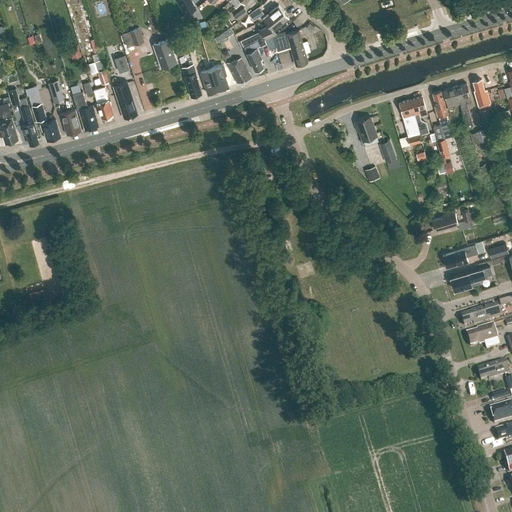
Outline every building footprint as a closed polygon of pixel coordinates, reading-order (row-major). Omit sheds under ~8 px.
[(196,8),(191,0),(177,0),(185,14),(196,8)] [(261,15),(268,23),(270,22),(272,24),(277,20),(275,18),(284,11),(279,5),(270,13),(267,10),(263,13),(261,14),(261,15)] [(233,13),(238,20),(248,13),(244,7),(233,13)] [(259,7),(239,21),(243,27),(261,15),(261,14),(263,13),(259,7)] [(270,22),(268,23),(269,24),(260,29),(261,31),(241,40),(256,71),(264,67),(258,55),(260,54),(257,47),(252,50),(250,44),(258,40),(260,44),(269,40),(270,45),(275,43),(278,51),(291,47),(296,64),(308,61),(299,30),(288,33),(287,31),(286,32),(277,34),(274,30),(290,18),(284,11),(275,18),(277,20),(272,24),(270,22)] [(89,18),(84,20),(94,52),(100,51),(89,18)] [(199,20),(191,22),(193,30),(202,28),(199,20)] [(309,23),(306,28),(311,32),(315,27),(309,23)] [(140,27),(130,30),(134,44),(144,41),(140,27)] [(177,62),(170,39),(154,44),(162,68),(177,62)] [(121,52),(117,42),(110,44),(113,55),(121,52)] [(69,47),(73,59),(81,57),(78,44),(69,47)] [(202,71),(208,94),(229,87),(226,76),(227,76),(225,69),(223,69),(222,65),(227,64),(217,44),(195,51),(201,69),(202,69),(202,71)] [(181,48),(174,51),(177,56),(183,54),(181,48)] [(118,70),(129,66),(124,52),(113,56),(118,70)] [(251,78),(242,58),(227,63),(237,83),(251,78)] [(92,73),(98,71),(102,84),(110,81),(103,59),(89,63),(92,73)] [(182,64),(184,70),(192,97),(202,93),(192,60),(182,64)] [(47,77),(53,96),(55,103),(64,100),(59,86),(63,84),(60,73),(47,77)] [(474,90),(476,96),(483,121),(492,119),(487,103),(490,102),(489,96),(486,89),(484,89),(481,78),(473,81),(475,89),(474,90)] [(81,79),(70,82),(73,91),(84,88),(81,79)] [(122,82),(112,85),(116,96),(116,97),(123,118),(124,117),(136,114),(134,106),(136,106),(133,96),(132,93),(128,80),(122,82)] [(90,83),(84,84),(88,96),(93,95),(90,83)] [(454,86),(460,104),(468,128),(470,127),(473,124),(468,105),(466,105),(465,102),(471,100),(466,83),(454,86)] [(448,107),(460,104),(454,86),(443,89),(448,107)] [(94,90),(96,97),(102,117),(108,115),(109,116),(111,115),(111,114),(113,113),(111,106),(111,104),(110,101),(109,100),(104,87),(94,90)] [(8,91),(10,96),(12,103),(20,101),(16,88),(8,91)] [(30,93),(31,96),(33,105),(42,102),(39,90),(30,93)] [(433,92),(436,103),(435,104),(441,125),(447,123),(448,127),(451,126),(441,90),(433,92)] [(88,106),(85,96),(83,91),(73,94),(78,109),(80,109),(86,129),(99,125),(93,105),(88,106)] [(422,95),(410,99),(420,133),(420,134),(429,131),(426,122),(421,119),(420,115),(427,113),(422,95)] [(410,99),(399,102),(404,122),(408,121),(412,135),(419,133),(420,133),(410,99)] [(47,117),(43,102),(34,105),(38,120),(41,119),(41,123),(43,129),(45,129),(48,139),(62,135),(57,118),(53,119),(52,116),(47,117)] [(1,105),(0,105),(0,107),(3,119),(0,120),(0,121),(6,142),(8,141),(10,143),(12,142),(13,140),(19,138),(9,103),(1,105)] [(35,122),(30,104),(22,107),(27,124),(24,125),(26,133),(28,133),(31,144),(40,142),(38,134),(39,133),(35,122)] [(82,130),(76,109),(62,113),(68,134),(82,130)] [(378,135),(371,116),(355,122),(358,130),(359,130),(362,140),(378,135)] [(483,130),(476,132),(478,142),(480,149),(488,147),(483,130)] [(412,135),(409,136),(411,144),(411,145),(422,141),(419,133),(412,135)] [(390,138),(379,142),(386,161),(397,158),(390,138)] [(437,140),(441,156),(450,154),(445,138),(437,140)] [(424,151),(416,153),(418,160),(426,157),(424,151)] [(436,161),(439,173),(445,172),(443,163),(442,160),(436,161)] [(444,163),(443,163),(445,172),(446,173),(454,171),(451,161),(446,162),(444,163)] [(486,163),(479,167),(482,178),(486,175),(484,172),(490,169),(486,163)] [(369,181),(376,178),(379,177),(375,166),(365,169),(369,181)] [(474,211),(469,213),(468,209),(462,211),(465,221),(458,223),(460,230),(473,226),(472,221),(476,220),(474,211)] [(458,223),(455,211),(443,215),(443,216),(433,219),(436,230),(458,223)] [(476,246),(464,249),(443,255),(447,267),(457,264),(457,266),(468,262),(466,256),(485,251),(482,240),(475,242),(476,246)] [(508,253),(505,243),(488,248),(491,258),(508,253)] [(492,273),(490,266),(451,277),(452,281),(451,282),(454,289),(456,289),(458,289),(480,283),(478,277),(492,273)] [(44,288),(29,292),(34,308),(48,304),(44,288)] [(511,295),(498,300),(500,308),(511,304),(511,295)] [(464,325),(472,323),(473,325),(501,317),(497,304),(488,307),(488,309),(484,310),(484,308),(481,309),(481,308),(472,311),(472,313),(461,317),(464,325)] [(478,330),(467,334),(470,346),(478,344),(484,342),(486,349),(499,346),(497,340),(493,325),(478,329),(478,330)] [(506,362),(499,364),(478,370),(480,381),(491,378),(491,379),(509,374),(506,362)] [(511,418),(511,407),(511,403),(489,409),(494,424),(511,418)] [(499,441),(505,439),(506,442),(511,440),(511,424),(507,426),(507,427),(496,430),(499,441)] [(511,461),(511,450),(503,454),(506,463),(511,461)]
